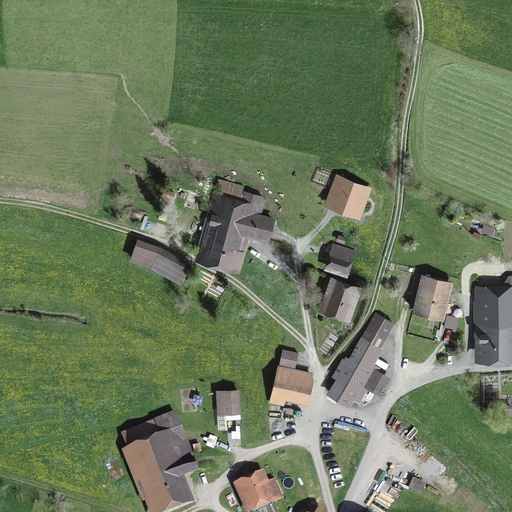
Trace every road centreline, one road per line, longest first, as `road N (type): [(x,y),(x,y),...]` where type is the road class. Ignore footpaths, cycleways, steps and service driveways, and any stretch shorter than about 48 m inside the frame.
road 1 (track): [(413,0),(422,60),(388,262),(356,332),(319,366)]
road 2 (track): [(0,202),(101,222),(169,249),(235,282),(309,348)]
road 3 (residential): [(511,366),(464,370),(393,397),(343,511)]
road 4 (track): [(383,409),(335,413),(292,443),(237,461),(208,498),(223,511)]
road 5 (residential): [(309,348),(319,366),(321,404),(312,433),(330,511)]
road 6 (track): [(332,217),(291,252),(309,348)]
